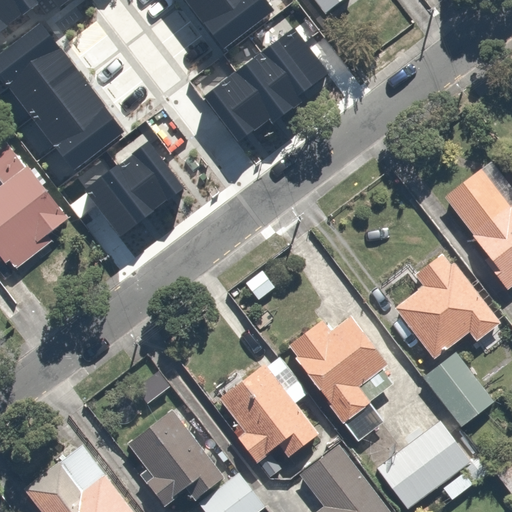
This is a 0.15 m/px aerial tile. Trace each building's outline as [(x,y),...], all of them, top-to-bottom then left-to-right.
[(120,25),(98,0),(84,0),(58,22),(85,54),(120,25)] [(297,0),(170,0),(233,79),(272,49),(267,41),(306,10),(297,0)] [(67,50),(40,18),(15,39),(41,71),(67,50)] [(147,45),(121,65),(128,74),(117,82),(119,84),(151,127),(164,117),(170,125),(188,112),(213,145),(250,116),(185,31),(154,54),(147,45)] [(32,142),(82,206),(98,193),(103,200),(154,159),(81,66),(52,89),(62,102),(48,113),(56,123),(32,142)] [(0,133),(0,257),(8,267),(67,221),(0,133)] [(511,193),(503,200),(478,164),(442,190),(510,283),(511,281),(511,193)] [(147,219),(124,189),(92,214),(116,244),(147,219)] [(465,330),(472,338),(498,317),(441,246),(413,269),(422,280),(390,305),(431,357),(465,330)] [(357,382),(388,360),(348,305),(326,322),(318,312),(292,331),(299,341),(286,351),(350,438),(381,415),(357,382)] [(276,350),(263,360),(216,397),(231,416),(223,423),(252,458),(276,439),(289,455),(320,430),(294,398),(307,388),(276,350)] [(491,399),(455,350),(419,376),(455,426),(491,399)] [(188,484),(192,489),(218,466),(164,405),(125,440),(144,462),(134,471),(165,505),(188,484)] [(466,460),(433,417),(374,463),(407,505),(466,460)] [(392,511),(331,435),(292,466),(320,501),(306,511),(392,511)] [(137,511),(78,436),(19,483),(41,511),(137,511)] [(511,455),(492,470),(511,496),(511,455)] [(251,511),(262,505),(236,469),(198,497),(208,511),(251,511)]
